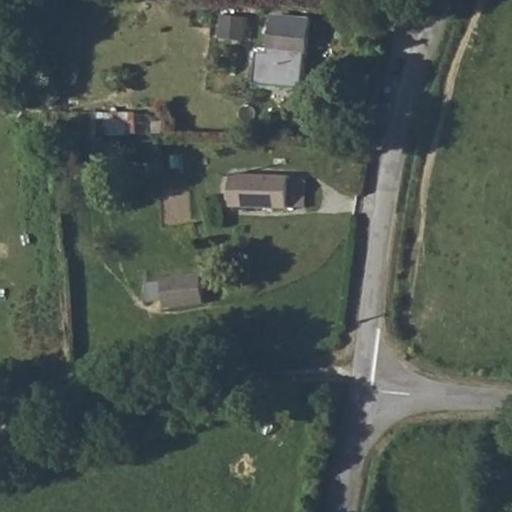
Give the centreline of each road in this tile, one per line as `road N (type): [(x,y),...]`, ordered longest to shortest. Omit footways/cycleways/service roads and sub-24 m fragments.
road 1 (unclassified): [(445,0),(402,103),(357,395)]
road 2 (track): [(357,395),(287,381),(0,425)]
road 3 (unclassified): [(511,401),(357,395)]
